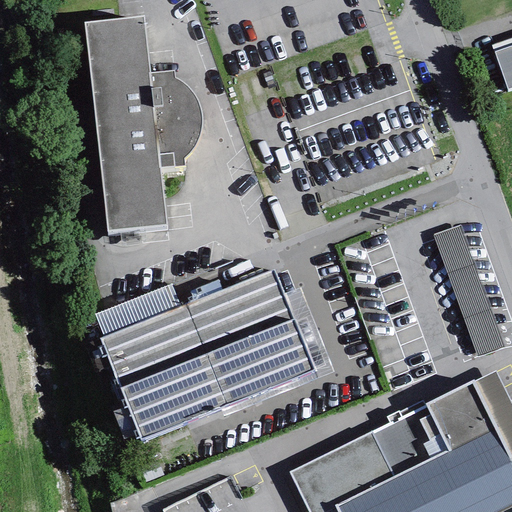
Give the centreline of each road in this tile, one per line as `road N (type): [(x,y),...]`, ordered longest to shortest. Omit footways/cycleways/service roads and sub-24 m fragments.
road 1 (unclassified): [(411,0),(511,271)]
road 2 (track): [(0,322),(18,511)]
